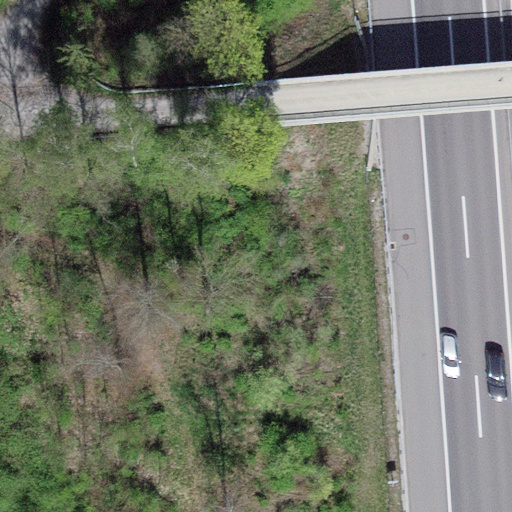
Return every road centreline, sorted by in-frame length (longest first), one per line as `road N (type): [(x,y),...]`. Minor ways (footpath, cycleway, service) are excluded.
road 1 (motorway): [(447,0),(485,511)]
road 2 (unclassified): [(511,84),(0,114)]
